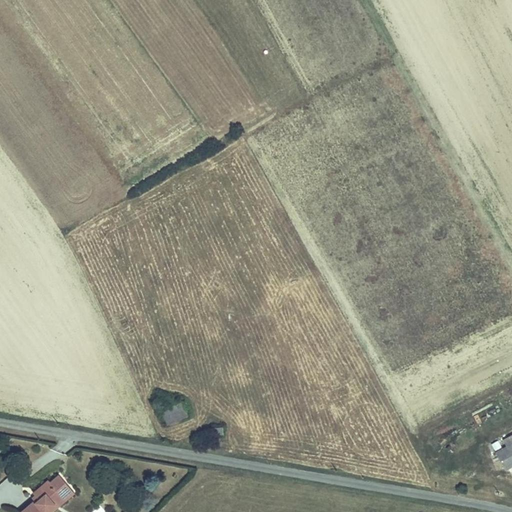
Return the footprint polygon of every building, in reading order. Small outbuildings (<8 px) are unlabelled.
[(161,413),(167,426),(189,416),(183,403),(161,413)] [(511,439),(493,449),(504,469),(511,464),(511,439)] [(34,500),(21,511),(44,511),(43,510),(54,500),(57,504),(73,489),(60,475),(51,483),(56,488),(48,495),(42,488),(35,494),(38,497),(34,500)] [(48,495),(56,488),(51,483),(49,481),(42,488),(48,495)] [(54,500),(43,510),(44,511),(51,511),(74,491),(73,489),(57,504),(54,500)]
